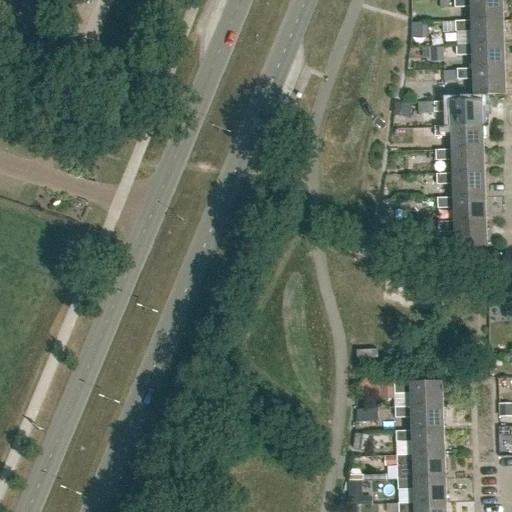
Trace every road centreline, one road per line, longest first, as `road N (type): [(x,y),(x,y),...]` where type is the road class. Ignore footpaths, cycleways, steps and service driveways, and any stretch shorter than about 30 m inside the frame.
road 1 (tertiary): [(239,0),(27,511)]
road 2 (tertiary): [(95,511),(305,0)]
